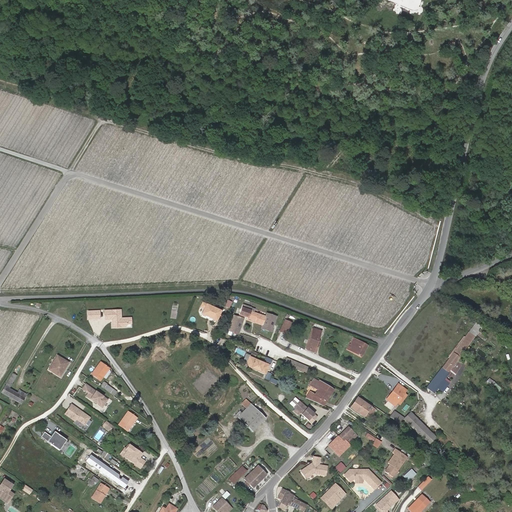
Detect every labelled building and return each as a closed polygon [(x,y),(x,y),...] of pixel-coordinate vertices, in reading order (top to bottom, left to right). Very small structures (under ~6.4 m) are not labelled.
[(206,303),(205,307),(202,313),(215,318),(219,308),(206,303)] [(256,320),(255,323),(262,325),(265,316),(254,312),(255,310),(243,306),(239,315),(248,318),(256,320)] [(124,325),(124,319),(117,319),(117,311),(101,311),(101,320),(109,320),(109,328),(122,328),(124,325)] [(276,316),(266,313),(261,328),(271,332),(276,316)] [(244,319),(235,316),(230,331),(240,335),(244,319)] [(291,323),(285,321),(280,331),(286,334),(291,323)] [(453,354),(427,388),(432,392),(482,327),(476,323),(467,334),(466,333),(451,353),(453,354)] [(314,329),(307,349),(316,352),(320,341),(318,340),(321,331),(314,329)] [(356,347),(353,351),(353,352),(361,356),(367,345),(355,339),(352,344),(356,347)] [(49,370),(60,376),(68,363),(57,356),(49,370)] [(246,361),(248,366),(254,368),(254,367),(256,368),(256,369),(264,373),(268,364),(249,356),(247,360),(246,361)] [(308,367),(288,358),(285,365),(305,374),(308,367)] [(100,362),(92,374),(100,380),(104,375),(106,377),(110,372),(109,370),(108,369),(109,369),(100,362)] [(17,376),(12,373),(8,381),(7,382),(2,391),(1,393),(21,404),(26,395),(19,390),(17,393),(9,389),(17,376)] [(310,391),(306,398),(323,406),(333,389),(319,380),(318,381),(314,379),(310,385),(317,390),(315,394),(310,391)] [(104,382),(101,387),(103,389),(104,389),(114,396),(116,392),(107,385),(104,382)] [(98,393),(85,384),(82,389),(88,393),(86,396),(101,407),(107,400),(100,395),(99,395),(97,394),(98,393)] [(397,403),(404,393),(406,390),(398,384),(386,399),(394,406),(397,403)] [(406,395),(404,393),(397,403),(399,404),(406,395)] [(364,416),(366,413),(371,407),(358,398),(351,408),(364,416)] [(247,408),(251,404),(246,400),(242,404),(247,408)] [(295,409),(301,413),(312,423),(318,417),(315,414),(308,407),(307,408),(299,401),(294,407),(295,409)] [(247,408),(238,417),(242,421),(255,409),(251,404),(247,408)] [(89,418),(71,405),(65,414),(75,421),(76,419),(84,425),(89,418)] [(255,409),(242,421),(252,432),(265,419),(260,413),(255,409)] [(128,412),(119,425),(128,431),(136,419),(128,412)] [(394,412),(389,417),(399,424),(403,419),(429,444),(435,437),(410,413),(405,418),(394,412)] [(113,427),(106,422),(102,427),(109,432),(113,427)] [(344,439),(349,444),(357,436),(348,427),(339,436),(342,440),(344,439)] [(57,448),(64,438),(54,432),(50,438),(43,434),(41,437),(47,441),(47,442),(57,448)] [(365,436),(373,441),(375,437),(368,432),(365,436)] [(342,440),(339,436),(329,446),(339,457),(350,446),(344,439),(342,440)] [(66,440),(64,438),(57,448),(59,450),(66,440)] [(378,448),(382,441),(376,438),(372,444),(378,448)] [(127,450),(123,456),(137,466),(138,464),(141,466),(144,461),(139,457),(141,454),(129,445),(126,449),(127,450)] [(384,472),(393,477),(407,457),(395,449),(393,453),(394,454),(388,463),(389,464),(384,472)] [(101,456),(108,460),(111,456),(104,451),(101,456)] [(309,466),(308,466),(314,474),(326,476),(327,467),(319,465),(321,458),(314,457),(313,464),(312,464),(312,465),(309,467),(309,466)] [(335,467),(341,473),(347,467),(341,461),(335,467)] [(243,466),(230,479),(234,483),(247,471),(243,466)] [(249,485),(253,489),(267,475),(258,466),(244,480),(246,482),(249,485)] [(302,471),(308,478),(314,474),(308,466),(302,471)] [(411,468),(403,476),(408,481),(416,473),(411,468)] [(366,481),(374,490),(381,483),(367,470),(350,469),(344,475),(351,482),(353,479),(355,479),(362,479),(366,480),(366,481)] [(1,478),(0,479),(0,499),(2,500),(4,496),(7,498),(10,493),(7,491),(6,492),(5,491),(9,484),(1,478)] [(423,482),(416,489),(419,492),(426,484),(423,482)] [(25,484),(22,489),(29,494),(33,489),(25,484)] [(103,495),(107,488),(100,484),(92,498),(100,503),(105,496),(103,495)] [(325,502),(329,499),(333,504),(344,493),(336,485),(322,499),(325,502)] [(290,504),(294,496),(289,493),(287,491),(287,490),(281,487),(278,492),(284,495),(282,499),(278,507),(284,510),(287,503),(290,504)] [(344,493),(333,504),(329,499),(325,502),(332,509),(346,495),(344,493)] [(376,507),(380,511),(383,511),(389,507),(394,502),(387,494),(375,506),(376,507)] [(419,511),(429,502),(421,495),(408,509),(410,511),(419,511)] [(298,499),(294,496),(290,504),(304,511),(307,506),(297,500),(298,499)] [(214,508),(217,511),(225,511),(230,508),(222,499),(214,508)]
